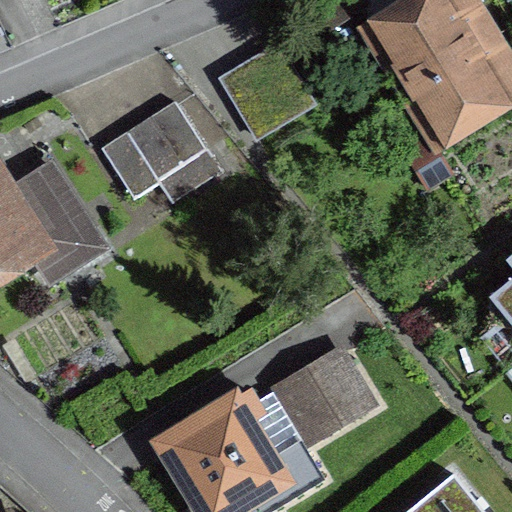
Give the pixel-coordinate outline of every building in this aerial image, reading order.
[(511,65),(471,0),(428,0),(362,41),(430,150),(438,162),(511,115),(511,65)] [(287,127),(313,111),(278,58),(253,75),(287,127)] [(262,144),(287,127),(253,75),(228,91),(262,144)] [(174,115),(110,157),(137,197),(159,182),(176,207),(217,179),(174,115)] [(452,183),(438,162),(430,150),(406,166),(428,199),(452,183)] [(0,162),(0,287),(40,262),(51,279),(99,248),(50,174),(20,194),(0,162)] [(511,296),(500,306),(511,320),(511,296)] [(341,354),(280,393),(316,449),(377,411),(341,354)] [(243,399),(166,444),(206,511),(267,511),(298,494),(243,399)] [(483,511),(456,481),(419,511),(483,511)]
